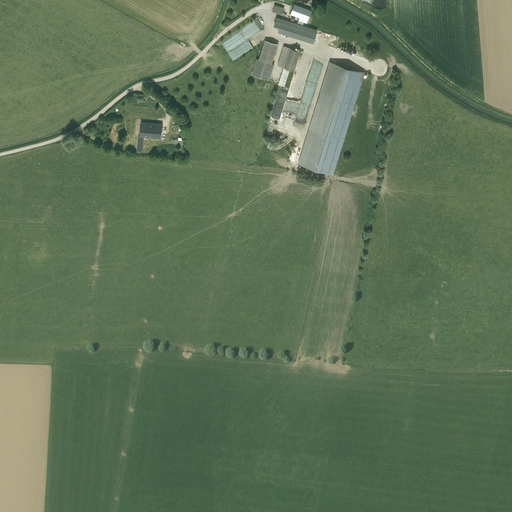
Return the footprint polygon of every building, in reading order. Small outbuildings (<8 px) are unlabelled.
[(285,7),(276,4),(274,10),(283,13),(285,7)] [(310,9),(293,4),(290,13),(299,16),(298,19),(303,21),(306,22),(310,9)] [(296,24),(276,17),(272,29),(313,41),(317,30),(301,25),(296,24)] [(236,55),(269,38),(264,30),(231,47),(236,55)] [(224,42),(229,50),(241,42),(236,34),(224,42)] [(252,73),(270,78),(275,64),(271,62),(277,44),(266,41),(259,60),(257,59),(252,73)] [(301,50),(284,45),(278,64),(295,69),(301,50)] [(335,172),(364,71),(329,61),(300,161),(335,172)] [(313,94),(315,84),(307,83),(306,88),(306,91),(309,91),(308,93),(313,94)] [(135,124),(125,123),(123,125),(123,127),(125,128),(124,128),(126,129),(125,137),(135,137),(135,136),(138,136),(140,136),(141,122),(135,121),(135,124)] [(161,124),(141,122),(140,136),(143,137),(160,138),(161,124)]
